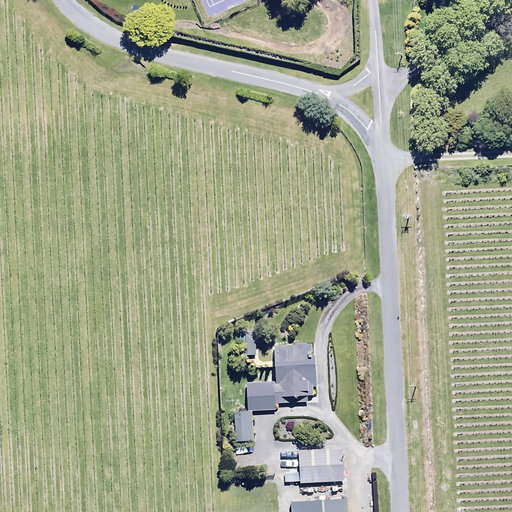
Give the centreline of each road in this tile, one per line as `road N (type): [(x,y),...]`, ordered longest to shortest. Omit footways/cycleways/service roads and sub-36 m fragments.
road 1 (residential): [(382,143),(399,511)]
road 2 (unclassified): [(62,0),(128,44),(331,99)]
